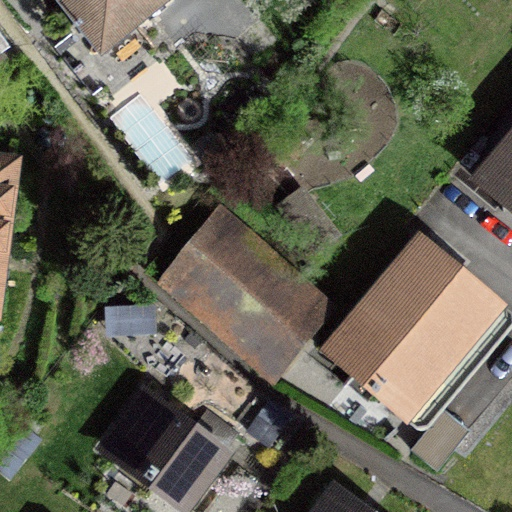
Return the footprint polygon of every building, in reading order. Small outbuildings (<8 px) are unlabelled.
[(61,0),(101,49),(162,0),(61,0)] [(301,147),(282,126),(252,154),(272,175),(301,147)] [(511,142),(479,183),(511,210),(511,142)] [(0,162),(0,248),(11,164),(0,162)] [(338,235),(301,189),(278,206),(314,253),(338,235)] [(161,281),(275,380),(331,310),(218,210),(161,281)] [(402,419),(499,303),(422,239),(325,355),(402,419)] [(150,487),(181,511),(231,442),(229,432),(204,413),(194,426),(144,389),(102,445),(148,480),(150,487)] [(362,511),(335,491),(319,511),(362,511)]
